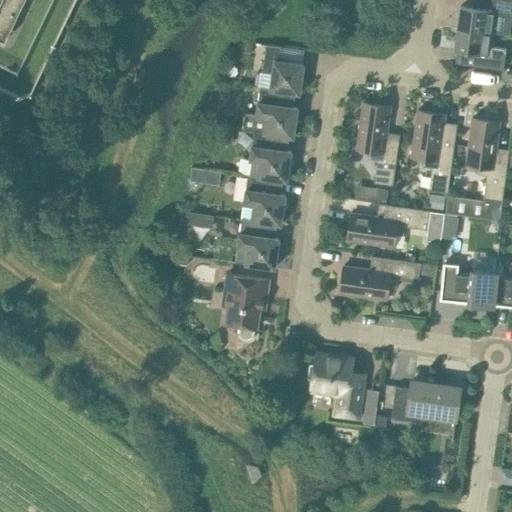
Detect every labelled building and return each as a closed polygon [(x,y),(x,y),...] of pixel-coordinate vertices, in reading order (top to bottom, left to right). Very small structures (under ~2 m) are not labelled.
[(0,0),(0,37),(5,40),(24,0),(0,0)] [(511,14),(511,5),(511,0),(474,0),(473,7),(461,6),(458,28),(493,33),(496,12),(511,14)] [(491,45),(493,33),(458,28),(455,50),(466,51),(465,64),(503,69),(506,48),(491,45)] [(252,44),(240,42),(239,51),(251,53),(252,44)] [(270,89),(295,93),(300,93),(304,64),(280,60),(281,46),(266,44),(262,72),(272,73),(270,89)] [(243,129),(254,131),(289,136),(293,137),(298,107),(293,106),(295,93),(270,89),(260,87),(256,114),(245,113),(243,129)] [(394,185),(397,153),(400,138),(387,136),(391,106),(363,102),(357,149),(369,150),(368,158),(377,160),(374,182),(394,185)] [(418,110),(415,129),(411,156),(424,158),(423,166),(432,167),(429,190),(448,193),(454,145),(441,144),(445,114),(418,110)] [(472,117),(470,137),(466,164),(478,166),(477,173),(486,175),(483,197),(502,200),(509,153),(496,151),(500,121),(472,117)] [(233,144),(235,131),(218,128),(218,129),(212,128),(211,137),(217,138),(216,142),(233,144)] [(289,136),(254,131),(250,159),(252,159),(249,175),(283,180),(287,180),(292,151),(287,150),(289,136)] [(189,179),(218,181),(219,170),(190,167),(189,179)] [(283,180),(249,175),(248,175),(242,218),(278,223),(281,224),(285,194),(281,194),(283,180)] [(374,187),(372,200),(386,201),(388,189),(374,187)] [(444,212),(399,206),(383,204),(381,217),(351,212),(347,240),(394,247),(396,234),(404,235),(405,226),(427,229),(428,222),(442,224),(444,212)] [(184,210),(182,223),(212,227),(214,214),(184,210)] [(445,215),(442,237),(455,238),(458,217),(457,216),(445,215)] [(278,223),(242,218),(235,262),(275,267),(279,238),(275,237),(277,223),(278,223)] [(421,262),(391,258),(376,256),(374,269),(344,265),(340,293),(386,299),(388,287),(399,288),(400,279),(417,281),(419,274),(435,276),(436,265),(421,263),(421,262)] [(458,264),(444,263),(441,299),(468,301),(468,302),(493,305),(496,276),(496,272),(471,270),(471,273),(457,272),(458,264)] [(265,309),(267,297),(269,279),(227,273),(223,305),(228,305),(225,323),(240,325),(238,335),(239,335),(243,338),(248,339),(253,337),(254,337),(255,327),(257,327),(260,308),(265,309)] [(511,277),(496,276),(493,305),(494,305),(494,304),(511,305),(511,277)] [(351,357),(316,352),(310,390),(338,394),(335,414),(359,417),(365,373),(349,371),(351,357)] [(396,385),(393,405),(391,418),(421,423),(423,414),(456,418),(460,386),(412,380),(411,387),(396,385)] [(377,414),(374,433),(383,435),(387,415),(377,414)] [(251,463),(247,464),(254,485),(258,483),(264,474),(261,465),(251,463)] [(502,468),(500,483),(511,484),(511,472),(510,469),(502,468)]
